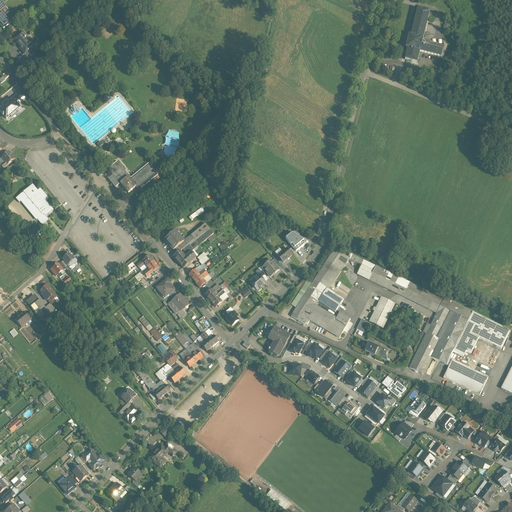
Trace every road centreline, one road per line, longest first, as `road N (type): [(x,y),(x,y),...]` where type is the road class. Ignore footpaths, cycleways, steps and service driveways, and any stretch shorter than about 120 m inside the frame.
road 1 (residential): [(234,345),(71,511)]
road 2 (residential): [(99,179),(234,345)]
road 3 (unclassified): [(387,0),(334,204)]
road 4 (residential): [(243,336),(273,360),(307,361),(366,404),(379,389)]
road 5 (residential): [(0,307),(47,262),(99,179)]
road 6 (unclassified): [(325,237),(310,267),(243,336)]
